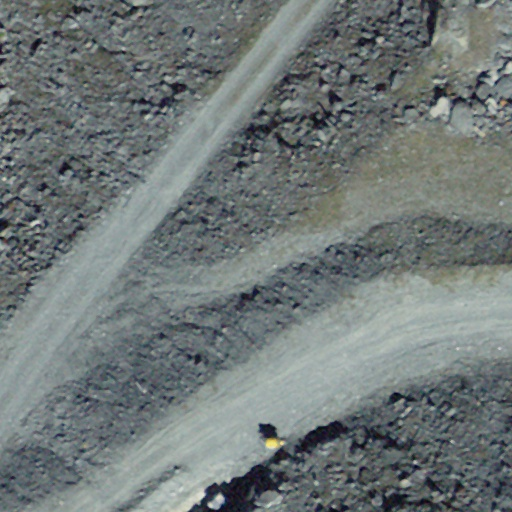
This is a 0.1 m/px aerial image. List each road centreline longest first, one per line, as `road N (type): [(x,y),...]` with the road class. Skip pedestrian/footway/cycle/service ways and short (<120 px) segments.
road 1 (track): [(310,0),(59,316),(0,407)]
road 2 (track): [(82,511),(161,453),(305,368),(438,320),(511,317)]
